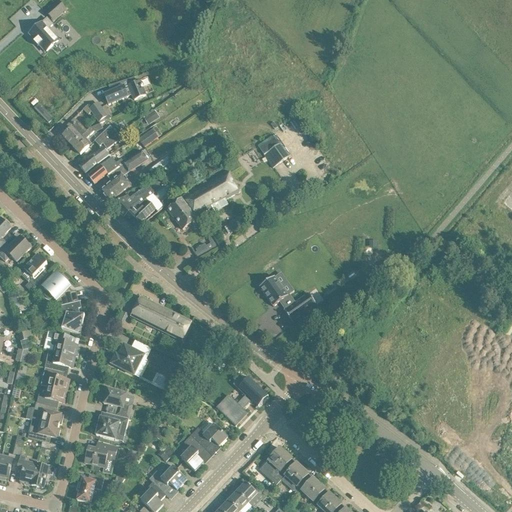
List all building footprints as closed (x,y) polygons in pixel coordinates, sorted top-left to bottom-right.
[(50,18),(63,7),(58,1),(46,12),(50,18)] [(47,19),(30,35),(30,36),(31,35),(32,35),(37,40),(34,43),(38,47),(39,46),(40,46),(45,52),(58,41),(51,33),(48,29),(53,25),(52,25),(51,23),(47,19)] [(111,93),(104,96),(109,106),(132,95),(135,100),(146,96),(142,88),(143,88),(143,85),(141,86),(139,81),(129,85),(127,80),(108,87),(111,93)] [(53,118),(39,104),(34,109),(48,123),(53,118)] [(109,115),(107,117),(98,104),(90,109),(99,123),(100,124),(112,118),(109,115)] [(72,146),(87,131),(78,122),(63,137),(72,146)] [(110,127),(95,141),(100,147),(103,144),(115,137),(118,135),(110,127)] [(87,131),(72,146),(80,155),(92,144),(87,139),(91,136),(95,132),(91,129),(89,129),(87,131)] [(144,148),(160,137),(157,132),(155,134),(153,130),(139,140),(144,148)] [(115,137),(103,144),(107,149),(118,141),(115,137)] [(273,137),(258,147),(267,160),(273,169),(291,156),(277,137),(275,138),(274,138),(273,137)] [(91,157),(87,160),(79,167),(86,175),(109,155),(104,150),(93,159),(91,157)] [(110,203),(131,185),(124,177),(149,162),(144,153),(123,165),(123,166),(119,168),(108,176),(107,177),(112,183),(100,192),(110,203)] [(151,177),(174,160),(170,155),(148,172),(151,177)] [(111,157),(95,170),(87,177),(94,185),(107,174),(108,176),(119,168),(111,157)] [(228,172),(200,188),(183,198),(191,208),(194,205),(200,215),(212,208),(215,213),(228,205),(225,201),(240,193),(228,172)] [(118,202),(112,206),(117,211),(124,218),(129,213),(125,209),(130,205),(132,207),(135,204),(139,202),(141,204),(146,200),(161,188),(155,180),(130,199),(126,195),(120,200),(118,202)] [(168,197),(161,204),(164,207),(168,203),(172,200),(168,197)] [(183,198),(181,199),(167,210),(183,231),(197,219),(195,217),(200,215),(194,205),(191,208),(183,198)] [(129,213),(124,218),(130,225),(138,216),(143,221),(144,221),(156,209),(148,202),(146,200),(141,204),(139,202),(135,204),(132,207),(130,205),(125,209),(129,213)] [(242,215),(224,227),(228,234),(247,222),(242,215)] [(0,250),(6,244),(1,239),(11,229),(9,227),(10,227),(10,225),(6,221),(4,221),(4,222),(1,219),(0,219),(0,250)] [(31,249),(28,246),(29,244),(24,240),(23,241),(20,238),(10,248),(6,244),(0,250),(0,257),(5,263),(11,257),(17,263),(24,256),(31,249)] [(205,245),(196,251),(201,258),(210,253),(206,247),(205,245)] [(31,263),(24,270),(33,279),(29,282),(30,283),(25,287),(30,293),(35,288),(42,281),(49,274),(44,268),(47,265),(38,256),(31,263)] [(55,275),(48,282),(44,287),(45,288),(44,290),(46,291),(44,293),(44,295),(45,297),(47,299),(48,299),(51,300),(52,298),(55,300),(56,299),(59,301),(56,304),(57,307),(59,307),(75,303),(73,292),(74,292),(74,291),(70,292),(67,290),(69,288),(67,287),(69,286),(65,282),(68,280),(63,275),(60,278),(58,275),(57,277),(55,275)] [(261,287),(260,288),(273,308),(280,303),(285,311),(284,312),(292,323),(316,305),(308,294),(293,305),(287,298),(288,297),(274,278),(270,281),(269,280),(260,286),(261,287)] [(9,300),(21,297),(19,291),(8,294),(9,300)] [(182,342),(187,332),(192,323),(173,314),(140,298),(131,317),(140,321),(182,342)] [(85,317),(80,316),(79,309),(82,309),(80,302),(81,302),(81,301),(75,303),(59,307),(64,324),(62,331),(80,336),(85,317)] [(14,317),(22,316),(20,304),(12,305),(14,317)] [(28,340),(26,332),(18,334),(20,342),(28,340)] [(53,334),(51,344),(52,346),(54,346),(53,352),(56,353),(75,358),(76,357),(78,357),(80,349),(77,349),(78,346),(74,345),(75,340),(69,338),(61,336),(59,336),(53,334)] [(135,376),(145,357),(124,347),(119,357),(116,356),(112,364),(135,376)] [(165,369),(169,360),(151,351),(147,360),(165,369)] [(48,369),(47,370),(60,373),(61,373),(62,367),(69,369),(73,369),(75,358),(56,353),(53,352),(51,352),(49,357),(52,361),(54,361),(54,363),(51,362),(49,363),(48,369)] [(45,369),(41,386),(47,388),(67,392),(70,381),(67,380),(59,378),(60,373),(47,370),(48,369),(45,369)] [(218,409),(217,410),(238,429),(238,428),(237,427),(240,424),(233,417),(240,409),(243,412),(247,408),(245,407),(248,404),(250,405),(253,402),(258,407),(256,410),(257,410),(267,400),(266,400),(268,398),(269,399),(270,398),(245,374),(244,375),(245,376),(243,378),(241,380),(238,383),(236,385),(247,396),(238,406),(229,398),(218,410),(218,409)] [(39,394),(37,404),(52,407),(53,402),(64,404),(67,392),(47,388),(47,390),(46,395),(39,394)] [(19,400),(21,391),(14,389),(12,398),(19,400)] [(107,390),(104,405),(109,406),(118,408),(116,415),(129,418),(133,405),(135,399),(134,397),(127,395),(123,394),(123,392),(116,391),(116,392),(107,390)] [(36,403),(32,422),(59,428),(59,425),(61,426),(64,416),(56,415),(52,414),(54,407),(52,407),(37,404),(36,403)] [(97,420),(95,428),(98,429),(96,436),(106,438),(115,441),(117,434),(125,436),(129,418),(116,415),(113,414),(111,421),(100,419),(100,421),(97,420)] [(32,422),(28,439),(36,441),(43,442),(45,443),(47,437),(51,438),(58,440),(60,430),(58,430),(59,428),(32,422)] [(214,425),(207,432),(205,435),(198,429),(191,436),(206,450),(213,442),(219,448),(228,438),(214,425)] [(206,450),(191,436),(184,444),(190,450),(181,460),(195,473),(204,463),(198,458),(206,450)] [(55,445),(45,443),(43,442),(41,449),(54,452),(55,445)] [(118,449),(112,447),(98,444),(96,450),(89,449),(85,464),(104,469),(106,460),(114,462),(118,449)] [(169,448),(164,453),(170,458),(174,454),(169,448)] [(278,484),(281,481),(291,469),(296,464),(292,460),(280,449),(264,467),(270,473),(268,475),(278,484)] [(170,458),(164,453),(160,457),(166,463),(170,458)] [(8,460),(1,458),(0,464),(0,478),(5,480),(5,478),(9,479),(11,469),(17,470),(20,458),(9,455),(8,460)] [(24,485),(32,487),(37,466),(38,462),(20,458),(17,470),(16,477),(20,478),(20,476),(22,476),(21,482),(24,483),(24,485)] [(296,464),(291,469),(281,481),(293,492),(293,491),(298,495),(302,492),(308,484),(313,479),(296,464)] [(45,469),(37,466),(32,487),(43,489),(44,486),(47,487),(46,487),(47,487),(48,484),(50,476),(53,477),(55,469),(54,469),(54,467),(46,465),(45,469)] [(187,481),(180,474),(173,468),(163,478),(157,472),(149,480),(153,484),(153,483),(164,494),(171,486),(177,492),(187,481)] [(101,491),(104,479),(99,478),(90,476),(88,481),(83,479),(81,487),(78,486),(77,490),(80,491),(77,501),(91,505),(94,489),(101,491)] [(315,510),(318,507),(324,499),(329,494),(313,479),(308,484),(302,492),(311,500),(308,504),(315,510)] [(153,483),(153,484),(148,488),(151,491),(141,502),(147,508),(151,511),(157,511),(164,506),(160,502),(166,496),(169,499),(170,499),(164,494),(153,483)] [(258,494),(253,490),(246,483),(245,484),(246,484),(238,493),(249,504),(258,494)] [(249,504),(238,493),(229,502),(239,511),(246,511),(252,507),(249,504)] [(329,494),(324,499),(318,507),(324,511),(323,511),(343,511),(346,509),(329,494)] [(239,511),(229,502),(220,511),(221,511),(239,511)]
